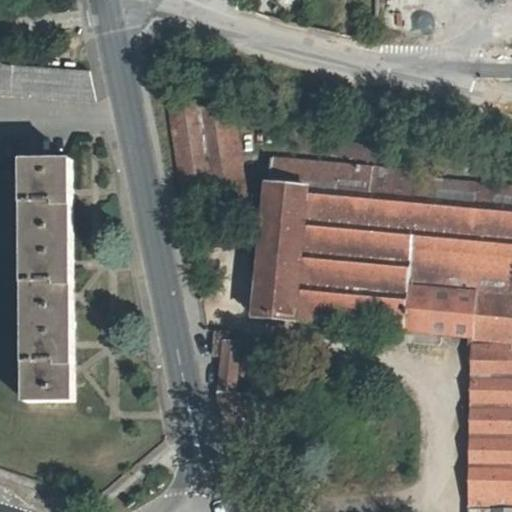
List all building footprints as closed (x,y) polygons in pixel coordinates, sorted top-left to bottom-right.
[(91,73),(0,66),(0,97),(98,105),(91,73)] [(233,108),(168,101),(186,205),(244,197),(233,108)] [(273,155),(271,181),(268,181),(258,314),(473,336),(473,338),(511,341),(511,179),(436,174),(436,168),(273,155)] [(27,406),(74,406),(72,165),(25,166),(27,406)] [(219,395),(228,449),(254,442),(241,393),(237,392),(243,331),(216,328),(214,354),(223,355),(219,395)] [(511,511),(511,345),(474,345),(470,511),(511,511)] [(228,449),(251,511),(275,511),(254,442),(228,449)]
